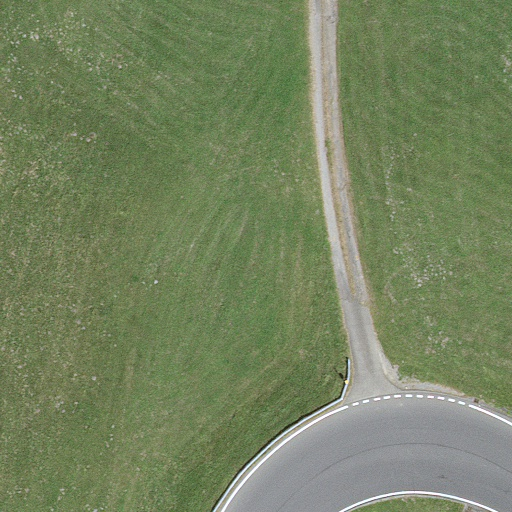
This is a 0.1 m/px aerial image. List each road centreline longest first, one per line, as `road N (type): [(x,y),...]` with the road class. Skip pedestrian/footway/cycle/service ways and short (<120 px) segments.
road 1 (track): [(325,0),(326,117),(342,243),(384,449)]
road 2 (tertiary): [(511,475),(423,445),(384,449),(310,481),(275,511)]
